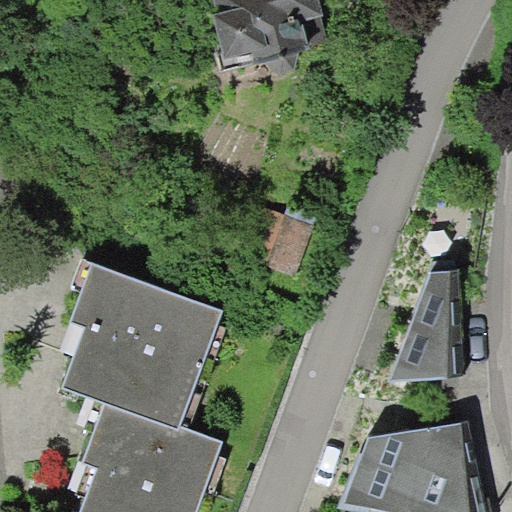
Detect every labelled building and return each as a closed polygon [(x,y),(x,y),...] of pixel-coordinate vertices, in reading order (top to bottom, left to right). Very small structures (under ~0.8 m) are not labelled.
[(324,0),(215,0),(228,65),(333,44),(324,0)] [(227,313),(92,264),(70,325),(88,331),(67,389),(107,403),(184,431),(227,313)] [(456,274),(431,274),(391,384),(464,386),(456,274)] [(184,431),(107,403),(85,465),(97,469),(81,511),(200,511),(224,445),(184,431)] [(482,511),(467,426),(370,440),(344,509),(363,511),(482,511)]
